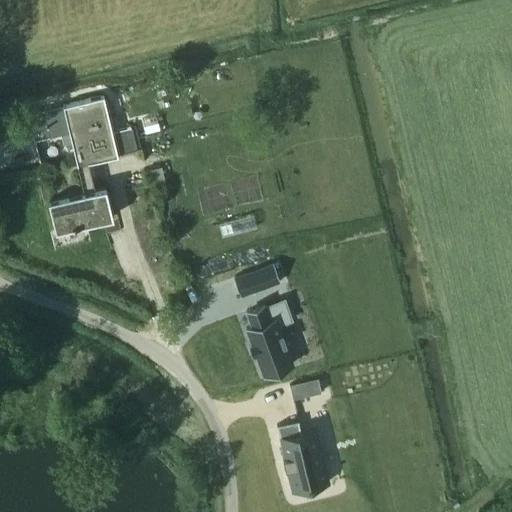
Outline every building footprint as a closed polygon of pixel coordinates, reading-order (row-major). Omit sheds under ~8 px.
[(103,95),(117,153),(137,149),(132,126),(159,120),(157,113),(199,102),(202,111),(246,100),(237,63),(103,95)] [(118,155),(117,153),(103,95),(62,105),(28,113),(34,141),(69,133),(77,165),(93,161),(118,155)] [(106,188),(100,189),(83,193),(49,202),(56,231),(113,217),(106,188)] [(274,265),(237,278),(243,297),(281,284),(274,265)] [(266,304),(247,310),(252,325),(246,327),(252,342),(250,343),(254,353),(256,353),(263,374),(276,369),(277,371),(281,369),(280,368),(293,363),(279,323),(294,318),(287,298),(266,305),(266,304)] [(289,384),(293,398),(321,392),(318,377),(289,384)] [(298,420),(277,425),(293,490),(328,482),(315,429),(301,432),(298,420)]
